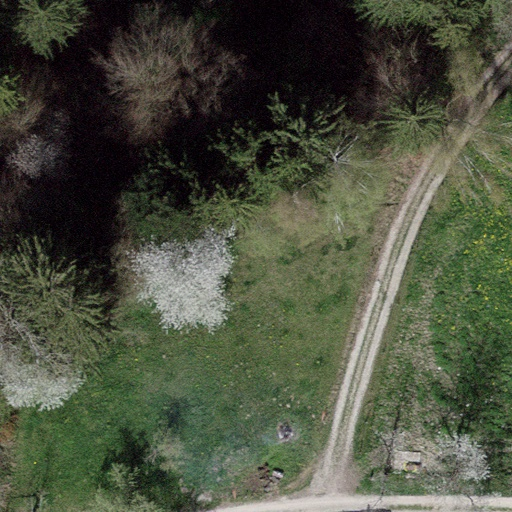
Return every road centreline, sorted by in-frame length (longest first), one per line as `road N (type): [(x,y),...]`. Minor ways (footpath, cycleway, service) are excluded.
road 1 (track): [(319,511),(358,358),(416,190),(511,45)]
road 2 (track): [(315,511),(511,508)]
